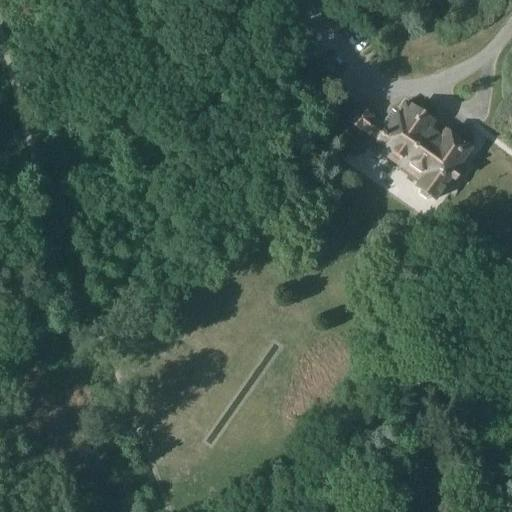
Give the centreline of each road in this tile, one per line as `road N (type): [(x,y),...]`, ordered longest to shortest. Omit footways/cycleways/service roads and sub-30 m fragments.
road 1 (track): [(0,50),(32,201),(104,374)]
road 2 (unclassified): [(511,27),(471,68),(392,87),(376,80),(305,0)]
